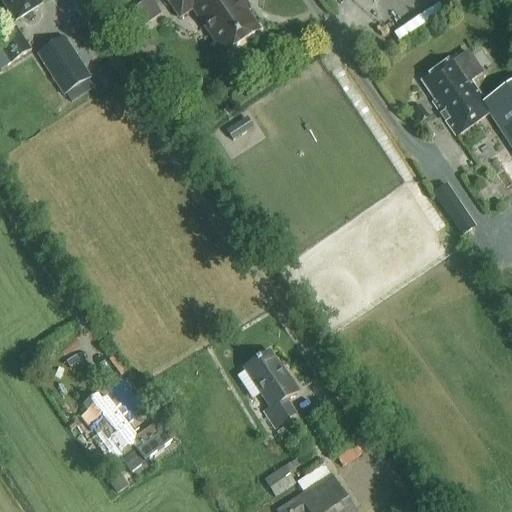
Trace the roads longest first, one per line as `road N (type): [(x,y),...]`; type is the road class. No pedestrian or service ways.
road 1 (track): [(424,511),(83,0)]
road 2 (track): [(409,147),(311,0)]
road 3 (track): [(84,315),(0,190)]
